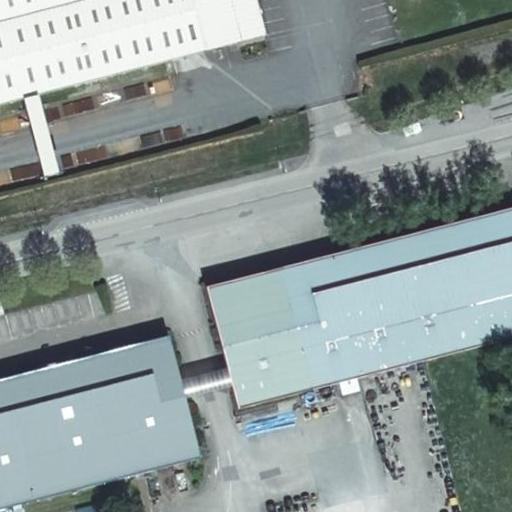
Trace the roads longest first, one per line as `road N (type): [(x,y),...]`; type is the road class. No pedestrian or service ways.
road 1 (residential): [(0,262),(511,136)]
road 2 (unknown): [(179,292),(236,501)]
road 3 (unknown): [(179,292),(0,336)]
